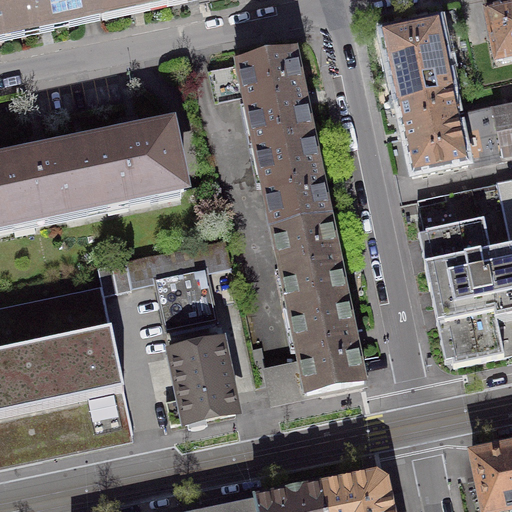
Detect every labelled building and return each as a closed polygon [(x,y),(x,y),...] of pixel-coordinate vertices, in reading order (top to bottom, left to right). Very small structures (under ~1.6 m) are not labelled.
[(97,0),(0,0),(0,36),(46,27),(91,18),(101,16),(97,0)] [(166,0),(97,0),(101,16),(134,9),(167,2),(166,0)] [(511,9),(487,15),(497,62),(511,58),(511,9)] [(397,108),(454,96),(439,25),(382,37),(390,73),(397,108)] [(256,151),(312,139),(305,108),(306,108),(305,101),(304,94),(303,94),(294,55),(239,67),(208,74),(215,106),(245,99),(256,151)] [(454,96),(397,108),(403,136),(412,180),(511,158),(511,109),(464,119),(465,124),(460,125),(454,96)] [(129,140),(90,148),(97,181),(100,180),(105,208),(179,192),(180,193),(184,192),(171,131),(142,137),(140,126),(133,127),(126,129),(129,140)] [(312,139),(256,151),(269,215),(273,215),(276,232),(277,232),(328,221),(329,221),(321,184),(322,183),(321,176),(319,169),(318,169),(312,139)] [(97,181),(90,148),(51,156),(48,145),(41,146),(35,148),(37,159),(0,166),(0,177),(5,200),(6,200),(11,227),(105,208),(100,180),(97,181)] [(5,200),(0,177),(0,229),(11,227),(6,200),(5,200)] [(511,183),(498,187),(511,254),(511,183)] [(511,357),(511,254),(498,187),(417,203),(425,237),(426,237),(433,269),(425,271),(430,292),(438,291),(440,302),(454,370),(511,357)] [(336,258),(328,221),(277,232),(280,249),(277,250),(290,314),(346,302),(345,302),(339,272),(340,271),(339,265),(337,258),(336,258)] [(156,284),(166,333),(216,322),(211,298),(206,273),(215,271),(216,275),(230,272),(225,244),(97,270),(101,289),(103,298),(131,292),(131,290),(156,284)] [(0,464),(132,437),(103,298),(101,289),(0,310),(0,464)] [(353,333),(346,302),(290,314),(300,365),(266,372),(272,401),(273,400),(274,405),(290,401),(307,398),(336,392),(364,386),(356,346),(355,339),(354,333),(353,333)] [(172,358),(181,402),(166,405),(171,428),(185,425),(186,426),(198,423),(236,416),(230,390),(231,390),(229,381),(227,373),(221,347),(172,358)] [(509,511),(511,511),(511,449),(507,451),(482,456),(472,458),(483,511),(509,511)] [(391,511),(386,485),(381,482),(375,478),(322,490),(326,511),(391,511)] [(326,511),(322,490),(312,492),(303,494),(303,493),(294,494),(286,496),(286,497),(253,504),(254,504),(255,511),(326,511)]
